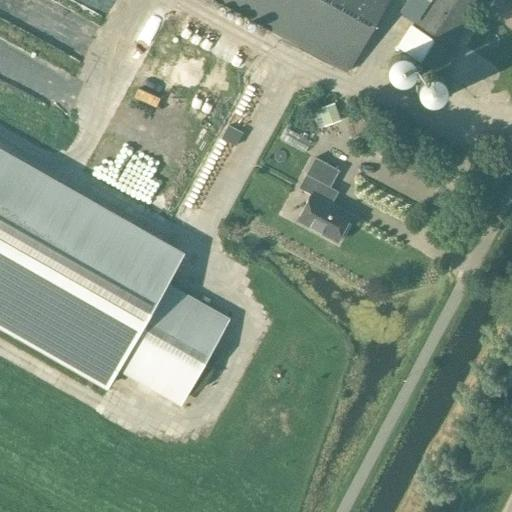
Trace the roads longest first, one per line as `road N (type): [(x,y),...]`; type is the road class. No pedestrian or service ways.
road 1 (track): [(511,139),(376,107),(169,0)]
road 2 (unclassified): [(339,511),(511,202)]
